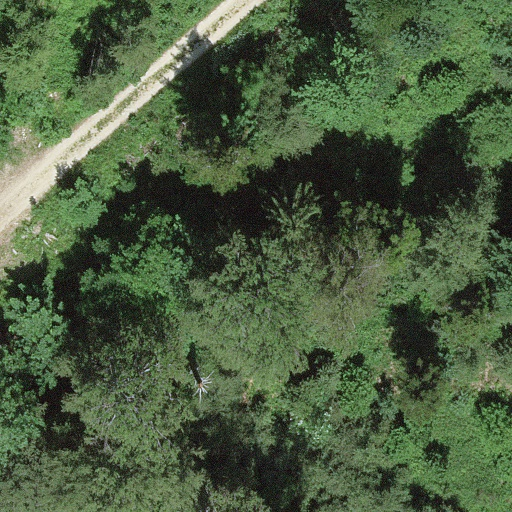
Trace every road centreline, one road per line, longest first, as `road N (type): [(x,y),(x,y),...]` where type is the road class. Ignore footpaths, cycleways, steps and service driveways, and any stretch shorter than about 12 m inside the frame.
road 1 (track): [(0,267),(115,217),(492,0)]
road 2 (track): [(0,224),(254,0)]
